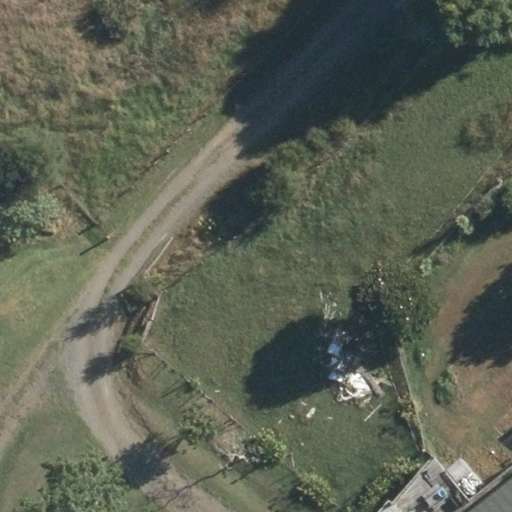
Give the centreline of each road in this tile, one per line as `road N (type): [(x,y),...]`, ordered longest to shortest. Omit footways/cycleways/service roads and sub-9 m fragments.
road 1 (track): [(374,0),(107,281),(16,403),(0,441)]
road 2 (track): [(107,281),(99,363),(131,434),(217,511)]
